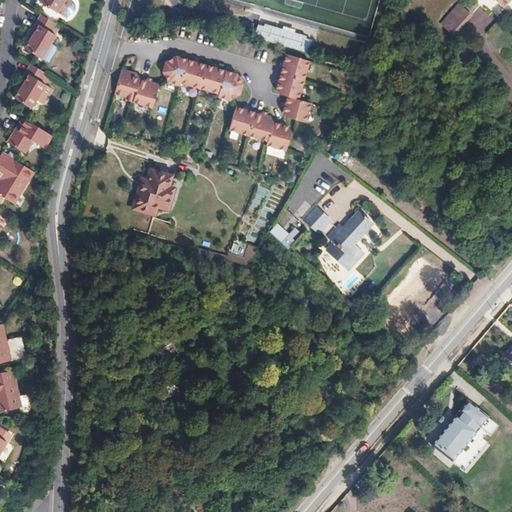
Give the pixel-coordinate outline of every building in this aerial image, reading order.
[(38,0),(56,10),(61,0),(38,0)] [(61,0),(56,10),(66,16),(67,15),(67,14),(68,13),(69,12),(70,12),(71,11),(72,10),(73,9),(73,8),(74,7),(74,6),(74,5),(74,4),(74,3),(74,2),(73,1),(72,0),(61,0)] [(511,0),(492,0),(504,11),(511,2),(511,0)] [(452,35),(470,14),(457,3),(439,24),(452,35)] [(30,29),(34,31),(30,38),(25,46),(42,57),(42,56),(43,55),(50,43),(56,33),(50,30),(53,25),(48,21),(50,18),(40,12),(30,29)] [(254,36),(307,51),(311,39),(306,37),(306,35),(264,22),(263,25),(257,23),(254,36)] [(43,55),(42,56),(48,60),(56,47),(50,43),(43,55)] [(308,60),(287,54),(277,88),(279,93),(291,97),(286,112),(289,117),(307,122),(313,103),(298,98),(308,60)] [(176,57),(166,62),(164,71),(169,82),(180,85),(181,82),(219,93),(218,96),(229,99),(239,93),(242,85),(236,74),(176,57)] [(42,69),(31,62),(20,79),(24,81),(20,87),(15,96),(22,100),(42,69)] [(42,82),(39,80),(45,71),(42,69),(22,100),(28,104),(42,82)] [(123,70),(116,93),(130,97),(129,100),(153,107),(160,84),(141,79),(138,74),(123,70)] [(46,95),(51,87),(42,82),(28,104),(31,106),(36,98),(42,102),(45,101),(47,97),(46,95)] [(236,106),(230,129),(267,140),(266,144),(285,149),(290,131),(287,126),(273,121),(270,116),(236,106)] [(31,139),(43,147),(52,134),(23,116),(7,140),(23,151),(31,139)] [(0,166),(3,169),(0,175),(0,195),(1,194),(12,201),(32,169),(1,150),(0,151),(0,166)] [(172,191),(164,189),(168,178),(149,172),(145,182),(141,181),(138,189),(169,198),(172,191)] [(176,200),(183,182),(168,178),(164,189),(172,191),(169,198),(176,200)] [(143,234),(149,218),(152,206),(165,210),(169,198),(138,189),(131,208),(136,210),(129,230),(143,234)] [(152,206),(149,218),(168,224),(176,200),(169,198),(165,210),(152,206)] [(313,233),(317,230),(324,221),(311,208),(299,221),(312,234),(313,233)] [(342,265),(358,248),(351,241),(369,223),(356,211),(339,227),(336,224),(324,237),(329,242),(323,248),(333,259),(334,257),(342,265)] [(293,228),(287,234),(276,223),(268,232),(286,250),(289,247),(287,245),(298,233),(293,228)] [(324,237),(317,230),(313,233),(321,239),(324,237)] [(253,260),(253,247),(236,246),(236,253),(227,253),(227,260),(253,260)] [(0,359),(7,358),(20,354),(15,335),(2,339),(0,330),(0,359)] [(511,333),(497,351),(511,363),(511,333)] [(0,409),(21,404),(13,368),(0,370),(0,409)] [(460,396),(424,438),(443,455),(480,412),(460,396)] [(182,480),(173,476),(165,493),(181,500),(185,489),(179,486),(182,480)]
